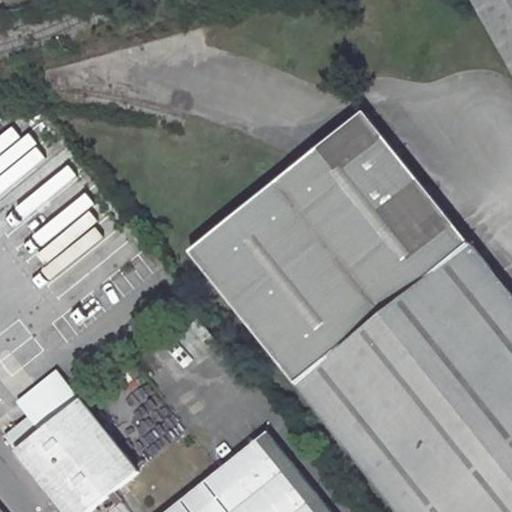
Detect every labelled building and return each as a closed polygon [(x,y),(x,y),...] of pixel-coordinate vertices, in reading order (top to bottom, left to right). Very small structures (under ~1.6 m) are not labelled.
[(511,0),(478,0),(511,60),(511,0)] [(299,387),(400,511),(511,511),(511,296),(368,115),(194,254),(299,387)] [(78,402),(53,373),(14,405),(23,415),(37,434),(15,452),(63,511),(89,511),(97,506),(137,474),(78,402)] [(23,415),(0,433),(15,452),(37,434),(23,415)] [(171,511),(330,511),(268,435),(171,511)]
